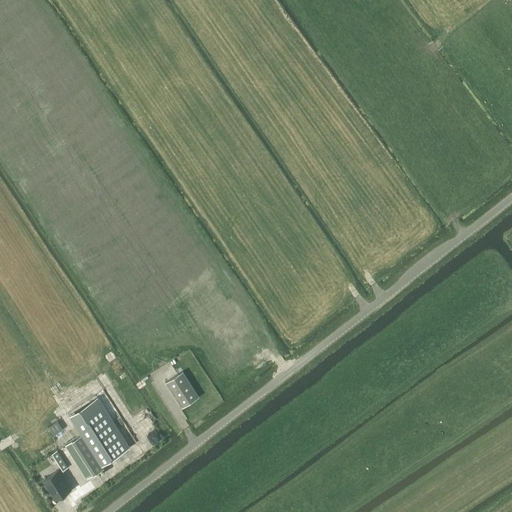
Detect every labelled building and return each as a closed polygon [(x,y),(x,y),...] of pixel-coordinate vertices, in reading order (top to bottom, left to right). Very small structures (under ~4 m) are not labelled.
[(182,409),(199,398),(182,372),(166,383),(182,409)] [(96,397),(69,415),(82,434),(101,464),(129,447),(96,397)] [(72,441),(65,445),(80,468),(87,464),(92,473),(86,477),(87,479),(94,475),(104,468),(101,464),(82,434),(72,441)] [(57,450),(52,454),(63,471),(68,467),(57,450)] [(42,478),(55,497),(69,488),(56,469),(42,478)]
